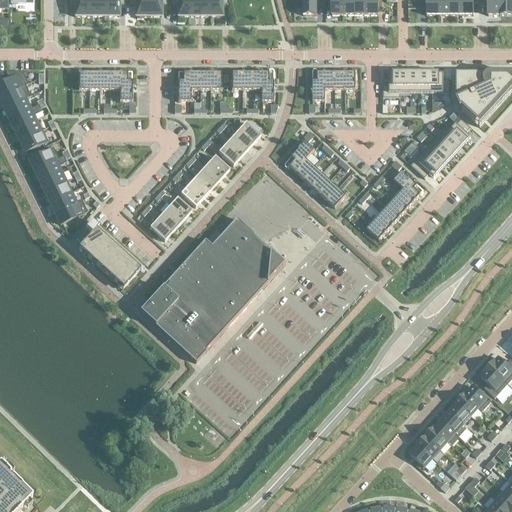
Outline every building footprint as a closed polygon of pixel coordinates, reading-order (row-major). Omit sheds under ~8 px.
[(69,0),(69,6),(75,6),(75,18),(86,18),(86,0),(69,0)] [(86,0),(86,18),(97,18),(97,0),(86,0)] [(97,0),(97,18),(108,18),(107,0),(97,0)] [(107,0),(108,18),(119,18),(119,6),(125,6),(125,0),(107,0)] [(129,0),(129,6),(135,6),(135,18),(137,18),(137,20),(143,20),(143,18),(148,18),(148,0),(129,0)] [(148,0),(148,18),(161,18),(162,6),(168,6),(167,0),(148,0)] [(171,0),(172,6),(178,6),(178,18),(189,18),(188,0),(171,0)] [(188,0),(189,18),(198,18),(200,18),(199,0),(188,0)] [(199,0),(200,18),(210,18),(210,0),(199,0)] [(210,0),(210,18),(222,18),(222,6),(228,6),(227,0),(210,0)] [(317,2),(323,2),(323,0),(303,0),(303,17),(317,17),(317,2)] [(343,17),(344,17),(343,0),(331,0),(332,17),(343,17)] [(355,0),(343,0),(344,17),(355,17),(355,0)] [(355,0),(355,17),(366,17),(366,0),(355,0)] [(366,0),(366,17),(378,17),(378,0),(366,0)] [(427,7),(427,11),(427,17),(439,17),(438,0),(419,0),(419,4),(419,7),(427,7)] [(450,17),(450,0),(438,0),(439,17),(450,17)] [(462,17),(461,0),(450,0),(450,17),(462,17)] [(461,0),(462,17),(473,17),(473,2),(479,2),(479,0),(461,0)] [(481,0),(481,2),(488,2),(488,17),(500,17),(500,0),(481,0)] [(511,0),(500,0),(500,17),(511,17),(511,0)] [(263,89),(275,89),(275,74),(274,73),(274,72),(273,72),(272,72),(271,72),(270,72),(269,73),(269,74),(264,74),(263,74),(263,89)] [(312,89),(324,89),(324,74),(323,74),(318,74),(318,73),(317,72),(316,72),(315,72),(314,72),(313,72),(313,73),(313,74),(312,74),(312,83),(312,89)] [(28,86),(22,73),(6,73),(6,74),(9,81),(0,85),(0,99),(25,87),(28,86)] [(79,77),(79,92),(89,92),(89,74),(80,74),(78,74),(78,77),(79,77)] [(89,74),(89,92),(99,92),(99,74),(98,74),(89,74)] [(110,92),(110,74),(101,74),(99,74),(99,92),(110,92)] [(119,92),(120,92),(120,89),(120,74),(119,74),(110,74),(110,92),(119,92)] [(121,74),(120,74),(120,89),(132,89),(132,74),(121,74)] [(178,89),(190,89),(190,74),(189,74),(178,74),(178,79),(178,89)] [(191,74),(190,74),(190,89),(190,92),(200,92),(200,74),(191,74)] [(200,74),(200,92),(210,92),(210,74),(209,74),(200,74)] [(210,92),(221,92),(221,74),(211,74),(210,74),(210,92)] [(242,92),(242,74),(241,74),(232,74),(232,92),(242,92)] [(252,92),(252,74),(243,74),(242,74),(242,92),(252,92)] [(262,92),(263,92),(263,89),(263,74),(261,74),(252,74),(252,92),(262,92)] [(324,74),(324,89),(324,92),(325,92),(335,92),(335,74),(326,74),(324,74)] [(335,74),(335,92),(345,92),(345,74),(344,74),(335,74)] [(345,74),(345,92),(356,92),(356,86),(356,82),(356,74),(346,74),(345,74)] [(400,100),(400,98),(400,75),(389,75),(389,81),(383,81),(383,100),(400,100)] [(411,75),(400,75),(400,98),(411,98),(411,95),(411,75)] [(411,95),(421,95),(421,75),(411,75),(411,95)] [(432,75),(421,75),(421,95),(432,95),(432,75)] [(432,75),(432,95),(449,95),(449,81),(443,81),(443,75),(432,75)] [(511,86),(511,83),(503,75),(491,75),(491,80),(482,80),(482,75),(456,75),(456,98),(458,98),(460,103),(458,103),(461,109),(462,108),(464,112),(463,114),(480,129),(497,110),(494,107),(498,102),(502,105),(510,96),(507,93),(511,86)] [(4,111),(26,100),(31,98),(25,87),(0,99),(0,102),(1,104),(3,103),(6,109),(4,110),(4,111)] [(132,89),(120,89),(120,92),(119,92),(119,104),(132,104),(132,97),(132,94),(132,89)] [(178,97),(178,104),(190,104),(190,92),(190,89),(178,89),(178,94),(178,97)] [(275,89),(263,89),(263,92),(262,92),(262,104),(275,104),(275,97),(275,94),(275,89)] [(325,92),(324,92),(324,89),(312,89),(312,94),(312,97),(312,104),(325,104),(325,92)] [(31,110),(26,100),(4,111),(6,110),(9,116),(7,117),(9,121),(31,111),(31,110)] [(39,107),(38,107),(31,110),(31,111),(9,121),(11,126),(13,125),(16,131),(14,132),(37,121),(34,117),(42,113),(41,111),(39,107)] [(18,139),(20,143),(42,132),(37,121),(14,132),(15,133),(17,132),(20,138),(18,139)] [(446,133),(463,147),(470,139),(466,135),(471,130),(460,121),(456,126),(454,124),(447,132),(446,133)] [(239,132),(253,146),(260,138),(246,125),(239,132)] [(446,133),(447,132),(445,130),(437,138),(456,155),(463,147),(446,133)] [(27,153),(25,153),(25,154),(27,153),(48,143),(42,132),(20,143),(22,147),(24,146),(27,153)] [(232,140),(247,153),(253,146),(239,132),(232,140)] [(430,146),(448,163),(456,155),(437,138),(430,146)] [(225,147),(240,161),(247,153),(232,140),(225,147)] [(306,161),(306,162),(315,153),(305,144),(301,149),(298,151),(299,152),(295,155),(304,163),(306,161)] [(422,154),(441,171),(448,163),(430,146),(422,154)] [(240,161),(225,147),(218,155),(233,168),(240,161)] [(32,168),(34,173),(59,161),(58,160),(53,149),(30,160),(31,161),(29,161),(29,162),(31,161),(34,167),(32,168)] [(441,171),(422,154),(410,168),(424,181),(429,176),(434,180),(441,171)] [(287,170),(288,170),(289,170),(290,170),(294,173),(294,174),(304,163),(295,155),(285,166),(285,167),(285,168),(285,169),(286,170),(287,170)] [(64,158),(63,158),(58,160),(59,161),(34,173),(36,177),(38,176),(41,182),(39,183),(62,172),(59,168),(67,164),(65,162),(64,158)] [(208,166),(222,180),(229,172),(215,159),(208,166)] [(302,181),(314,169),(306,162),(306,161),(304,163),(294,174),(297,176),(302,181)] [(201,174),(216,187),(222,180),(208,166),(201,174)] [(310,188),(310,189),(322,176),(314,169),(302,181),(305,183),(310,188)] [(43,190),(45,194),(67,183),(62,172),(39,183),(40,184),(41,183),(44,189),(43,190)] [(194,181),(209,195),(216,187),(201,174),(194,181)] [(405,193),(413,184),(410,181),(410,180),(407,178),(402,174),(394,183),(403,192),(403,191),(405,193)] [(318,195),(318,196),(330,183),(322,176),(310,189),(313,190),(318,195)] [(188,188),(202,202),(209,195),(194,181),(188,188)] [(72,194),(67,183),(45,194),(47,198),(49,198),(52,204),(50,205),(72,194)] [(338,191),(330,183),(318,196),(321,198),(326,202),(326,203),(338,191)] [(424,194),(413,184),(405,193),(416,203),(416,202),(424,194)] [(202,202),(188,188),(181,196),(195,210),(202,202)] [(339,191),(338,191),(326,203),(329,205),(335,210),(346,198),(339,191)] [(396,199),(409,211),(409,210),(414,205),(416,203),(405,193),(403,191),(403,192),(396,199)] [(78,205),(77,204),(72,194),(50,205),(52,204),(55,210),(53,211),(55,216),(78,205)] [(389,207),(401,219),(402,218),(406,213),(409,211),(396,199),(389,207)] [(170,208),(185,221),(192,213),(177,200),(170,208)] [(77,204),(78,205),(55,216),(57,219),(59,218),(62,225),(60,226),(61,227),(63,226),(87,214),(82,202),(77,204)] [(381,215),(394,227),(394,226),(399,221),(401,219),(389,207),(382,215),(381,215)] [(178,229),(185,221),(170,208),(163,215),(178,229)] [(157,223),(171,236),(178,229),(163,215),(157,223)] [(374,223),(387,235),(387,234),(392,229),(394,227),(381,215),(381,216),(374,223)] [(281,262),(236,221),(222,236),(211,248),(205,243),(205,242),(140,314),(196,365),(283,269),(286,266),(281,262)] [(92,223),(76,240),(82,246),(79,250),(92,262),(93,261),(97,265),(96,266),(100,270),(101,269),(106,273),(105,274),(109,278),(110,277),(115,281),(114,282),(118,286),(119,285),(123,289),(122,290),(123,291),(140,271),(96,231),(98,229),(92,223)] [(171,236),(157,223),(150,230),(164,244),(171,236)] [(387,235),(374,223),(367,231),(371,236),(374,238),(379,243),(385,237),(386,235),(387,235)] [(511,363),(510,362),(506,367),(499,360),(495,364),(494,363),(489,369),(508,387),(511,381),(511,363)] [(508,387),(489,369),(483,375),(484,376),(481,380),(488,386),(484,391),(495,401),(508,387)] [(465,397),(464,398),(479,411),(478,411),(482,414),(490,405),(472,389),(465,397)] [(456,406),(456,407),(457,406),(471,419),(478,411),(479,411),(464,398),(465,397),(464,397),(456,406)] [(449,415),(463,428),(464,427),(471,419),(457,406),(456,407),(449,415)] [(449,415),(441,423),(456,436),(455,436),(459,440),(467,430),(464,427),(463,428),(449,415)] [(441,423),(434,431),(434,432),(448,444),(455,436),(456,436),(441,423)] [(448,444),(434,432),(434,431),(433,430),(425,439),(440,453),(448,444)] [(418,449),(418,448),(433,461),(440,453),(425,439),(417,448),(418,449)] [(425,470),(433,461),(418,448),(418,449),(410,457),(425,470)] [(0,511),(20,511),(22,511),(21,510),(29,502),(32,499),(21,488),(22,488),(12,479),(10,477),(0,467),(0,511)] [(445,495),(450,490),(445,486),(441,490),(445,495)] [(511,511),(511,502),(504,495),(496,504),(505,511),(511,511)]
